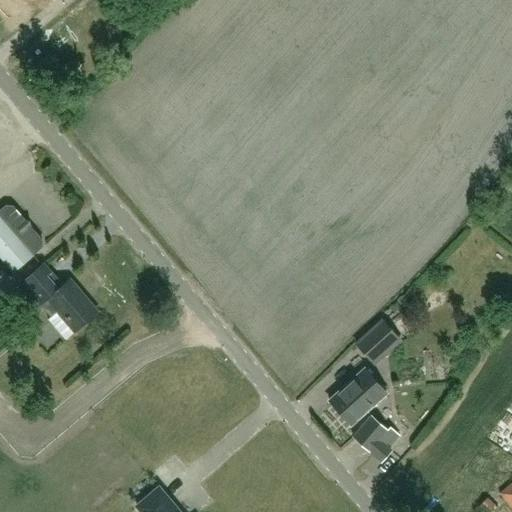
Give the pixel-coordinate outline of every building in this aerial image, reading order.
[(0,257),(21,281),(40,264),(33,255),(41,248),(41,241),(12,207),(5,206),(0,210),(0,257)] [(41,265),(40,264),(21,281),(22,282),(21,283),(51,318),(48,321),(65,341),(97,313),(69,281),(58,291),(46,277),(50,273),(42,264),(41,265)] [(17,316),(32,303),(18,287),(3,300),(17,316)] [(407,336),(416,329),(401,310),(392,317),(407,336)] [(372,363),(373,362),(399,339),(383,321),(356,345),(372,363)] [(351,425),(386,394),(364,370),(330,401),(351,425)] [(387,431),(372,417),(353,438),(369,452),(381,463),(391,452),(387,449),(398,436),(390,429),(387,431)] [(511,508),(511,482),(500,494),(511,508)] [(178,511),(159,488),(138,507),(142,511),(178,511)] [(480,505),(487,511),(495,511),(499,509),(488,498),(480,505)]
